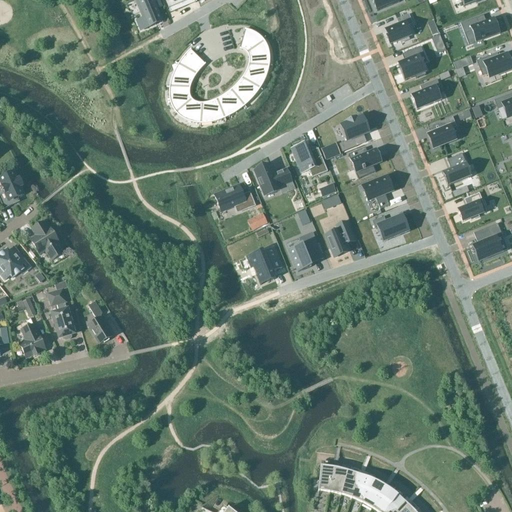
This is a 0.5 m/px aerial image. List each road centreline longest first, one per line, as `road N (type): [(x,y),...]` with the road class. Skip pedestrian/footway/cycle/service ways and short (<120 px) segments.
road 1 (residential): [(226,176),(376,84)]
road 2 (residential): [(376,84),(439,239)]
road 3 (residential): [(281,292),(439,239)]
road 4 (residential): [(460,291),(511,418)]
road 5 (residential): [(0,380),(128,355)]
road 6 (residential): [(427,511),(376,472),(321,457)]
